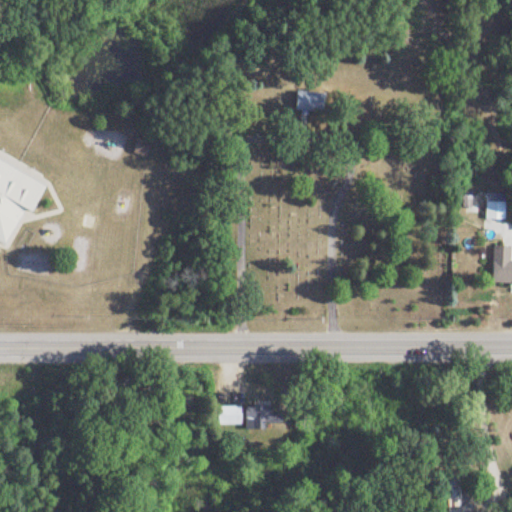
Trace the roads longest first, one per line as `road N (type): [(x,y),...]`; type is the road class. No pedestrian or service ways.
road 1 (secondary): [(511,348),(0,347)]
road 2 (residential): [(478,348),(495,489)]
